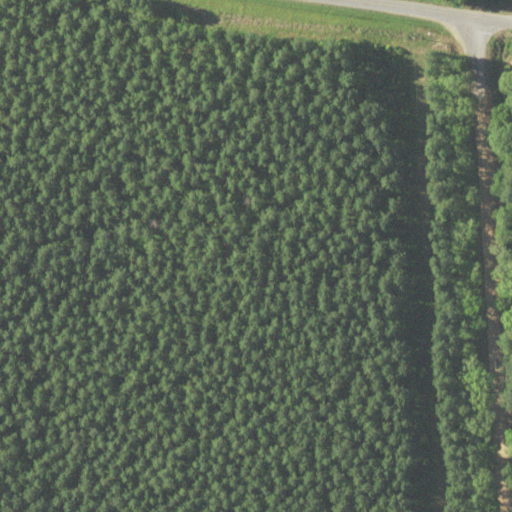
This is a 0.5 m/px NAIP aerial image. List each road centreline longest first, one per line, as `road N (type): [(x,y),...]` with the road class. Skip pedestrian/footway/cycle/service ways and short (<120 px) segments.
road 1 (residential): [(500,511),(475,16)]
road 2 (tertiary): [(511,21),(353,0)]
